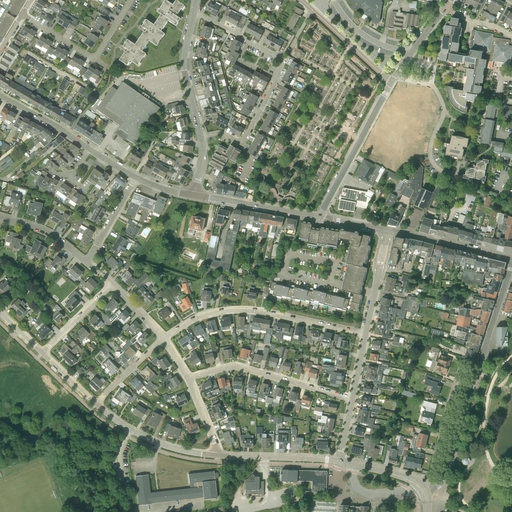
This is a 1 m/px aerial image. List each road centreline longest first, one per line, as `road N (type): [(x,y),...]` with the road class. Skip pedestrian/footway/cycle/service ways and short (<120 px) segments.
road 1 (residential): [(202,138),(223,133),(242,143),(282,60),(194,14)]
road 2 (residential): [(447,466),(511,261)]
road 3 (residential): [(164,338),(229,310),(366,333)]
road 4 (residential): [(511,259),(320,217)]
road 5 (residential): [(353,399),(237,366),(188,377)]
road 6 (residential): [(320,217),(391,82)]
road 7 (residential): [(320,217),(194,195)]
road 8 (tertiary): [(202,138),(184,65),(194,14)]
road 9 (tertiary): [(338,461),(216,455)]
road 10 (residential): [(391,82),(301,0)]
